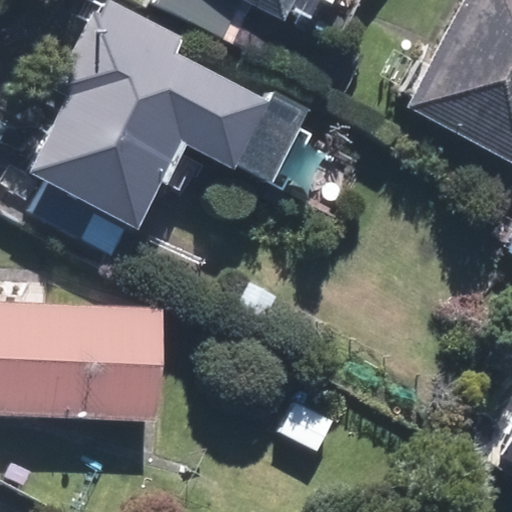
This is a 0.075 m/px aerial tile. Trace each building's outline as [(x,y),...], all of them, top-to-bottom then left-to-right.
[(277,0),(141,0),(249,55),(277,0)] [(511,146),(511,0),(449,0),(392,105),(502,165),(511,146)] [(170,41),(98,4),(10,171),(117,227),(163,140),(212,166),(245,103),(160,59),(170,41)] [(0,310),(0,413),(140,420),(145,317),(0,310)] [(341,396),(300,375),(268,435),(309,456),(341,396)]
